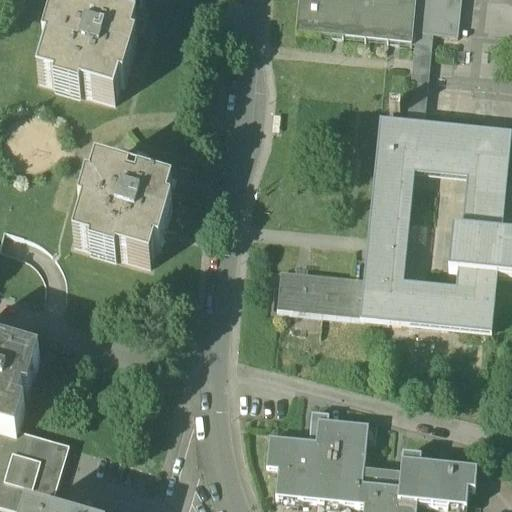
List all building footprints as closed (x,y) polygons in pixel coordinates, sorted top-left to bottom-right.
[(411,52),(413,39),(416,0),(299,0),(296,40),(411,52)] [(416,0),(413,39),(416,40),(433,41),(457,44),(461,0),(416,0)] [(81,101),(115,110),(120,93),(124,94),(136,52),(132,51),(137,33),(103,23),(100,30),(93,28),(95,21),(60,11),(55,28),(51,27),(43,54),(47,55),(38,88),(55,93),(54,97),(80,105),(81,101)] [(433,41),(416,40),(406,132),(406,133),(424,135),(424,133),(425,120),(428,95),(433,41)] [(472,99),(428,95),(425,120),(469,125),(472,99)] [(424,133),(424,135),(406,133),(406,132),(380,129),(364,288),(368,288),(370,267),(374,229),(383,133),(410,135),(419,136),(482,143),(480,170),(416,164),(408,163),(401,232),(397,270),(395,291),(403,292),(414,182),(467,188),(462,237),(501,240),(511,142),(424,133)] [(383,133),(374,229),(401,232),(408,163),(410,135),(383,133)] [(408,163),(416,164),(419,136),(410,135),(408,163)] [(482,143),(419,136),(416,164),(480,170),(482,143)] [(117,264),(150,273),(155,256),(160,257),(172,215),(167,214),(173,196),(138,186),(136,194),(128,191),(130,184),(96,174),(91,191),(86,190),(78,216),(83,218),(73,251),(91,256),(89,260),(116,268),(117,264)] [(397,270),(401,232),(374,229),(370,267),(397,270)] [(497,282),(511,283),(511,241),(501,240),(462,237),(453,236),(449,277),(458,278),(493,282),(497,282)] [(370,267),(368,288),(364,325),(487,337),(493,282),(458,278),(456,297),(403,292),(395,291),(397,270),(370,267)] [(321,321),(323,321),(326,284),(281,280),(277,316),(298,318),(299,313),(322,315),(321,321)] [(497,282),(493,282),(487,337),(364,325),(360,325),(360,328),(491,341),(497,282)] [(364,288),(326,284),(323,321),(360,325),(364,325),(368,288),(364,288)] [(0,440),(0,441),(16,445),(17,442),(24,417),(19,415),(29,381),(34,383),(39,365),(0,353),(0,440)] [(364,511),(415,511),(416,509),(445,511),(465,511),(467,496),(474,497),(476,477),(420,471),(421,463),(403,461),(399,495),(361,491),(367,434),(327,429),(328,423),(312,421),(309,449),(270,445),(267,474),(279,475),(276,502),(365,511),(364,511)] [(49,511),(66,456),(17,442),(16,445),(0,441),(0,442),(0,511),(49,511)]
